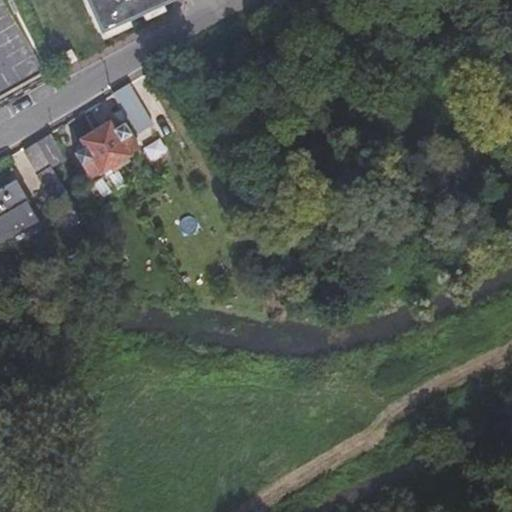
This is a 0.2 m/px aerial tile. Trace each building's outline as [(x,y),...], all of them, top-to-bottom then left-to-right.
[(80,0),(97,37),(175,2),(174,0),(80,0)] [(139,134),(153,125),(128,84),(114,92),(139,134)] [(74,153),(90,179),(140,147),(124,121),(115,127),(109,119),(78,138),(83,147),(74,153)] [(52,134),(37,143),(52,167),(66,158),(52,134)] [(58,211),(73,202),(52,167),(37,143),(24,150),(30,161),(58,211)] [(0,240),(36,220),(14,180),(2,187),(0,188),(0,240)]
